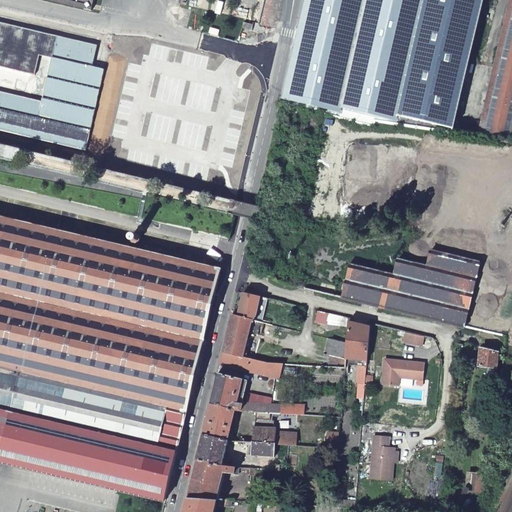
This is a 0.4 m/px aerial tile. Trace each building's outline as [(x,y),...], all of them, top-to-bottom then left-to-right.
[(306,0),(282,102),(322,111),(321,114),(322,114),(337,117),(364,0),(306,0)] [(364,0),(337,117),(375,126),(376,122),(394,124),(424,0),(364,0)] [(424,0),(394,124),(452,133),(452,131),(469,61),(483,0),(424,0)] [(452,131),(452,133),(511,141),(511,0),(510,0),(478,135),(477,136),(452,131)] [(402,196),(401,191),(412,189),(409,179),(414,178),(415,177),(416,176),(415,174),(412,161),(412,160),(410,159),(409,159),(397,162),(396,163),(395,164),(394,165),(395,169),(384,171),(387,183),(383,184),(381,185),(380,186),(380,188),(383,201),(384,203),(386,203),(388,203),(399,201),(401,200),(402,198),(402,196)] [(0,289),(204,339),(220,268),(184,259),(0,213),(0,289)] [(380,306),(473,327),(502,334),(508,309),(511,291),(511,269),(432,250),(431,252),(427,251),(426,257),(420,256),(418,264),(398,260),(395,275),(350,265),(342,297),(380,306)] [(0,348),(191,396),(204,339),(0,289),(0,348)] [(243,293),(237,316),(252,320),(254,321),(260,297),(243,293)] [(237,316),(231,315),(222,353),(243,358),(252,320),(237,316)] [(349,321),(348,343),(347,358),(367,360),(369,325),(349,321)] [(348,343),(332,339),(328,354),(331,355),(330,366),(347,367),(347,358),(348,343)] [(497,367),(499,351),(480,346),(478,364),(493,367),(497,367)] [(187,412),(191,396),(0,348),(0,366),(22,372),(187,412)] [(243,358),(222,353),(220,363),(264,373),(265,370),(276,371),(277,363),(261,362),(243,358)] [(423,362),(384,357),(380,382),(397,384),(398,376),(420,380),(423,362)] [(22,372),(0,366),(0,409),(13,413),(22,372)] [(177,454),(187,412),(22,372),(13,413),(177,454)] [(272,411),(283,412),(283,404),(259,402),(236,401),(241,379),(217,373),(210,402),(235,408),(256,409),(272,411)] [(234,413),(235,408),(210,402),(209,407),(234,413)] [(228,439),(234,413),(209,407),(203,434),(228,439)] [(0,460),(2,461),(13,413),(0,409),(0,460)] [(292,444),(298,444),(299,434),(278,432),(278,427),(275,426),(275,419),(271,419),(272,411),(256,409),(255,425),(254,425),(253,441),(255,441),(277,443),(292,444)] [(177,454),(13,413),(2,461),(165,502),(177,454)] [(203,434),(196,460),(221,466),(228,439),(203,434)] [(374,434),(372,477),(393,478),(395,446),(390,446),(390,435),(374,434)] [(276,456),(277,443),(255,441),(253,454),(276,456)] [(196,460),(187,499),(216,501),(223,473),(238,474),(238,467),(221,466),(196,460)] [(264,461),(263,469),(280,471),(280,465),(278,464),(278,462),(264,461)] [(486,491),(488,476),(489,475),(470,473),(469,486),(466,487),(466,490),(469,492),(471,490),(486,491)] [(187,499),(184,511),(214,511),(217,501),(216,501),(187,499)]
